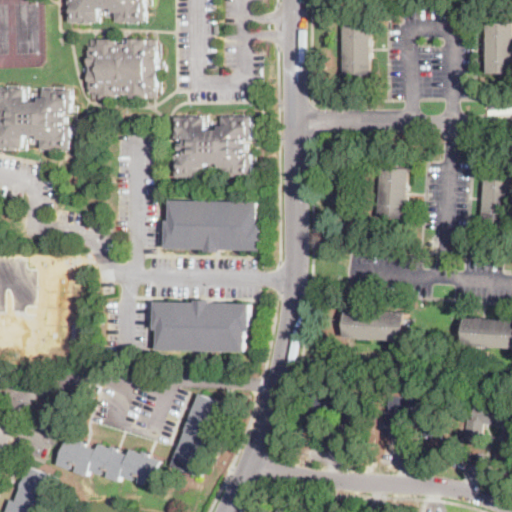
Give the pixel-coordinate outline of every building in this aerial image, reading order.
[(148,0),(148,8),(150,8),(150,12),(148,12),(148,22),(119,22),(119,13),(115,13),(115,11),(103,11),(101,11),(101,22),(71,22),(71,12),(69,12),(69,9),(71,9),(71,0),(148,0)] [(511,73),(493,73),(492,73),(491,23),(511,23),(511,73)] [(374,74),(346,74),(346,24),(373,24),(374,74)] [(142,38),(142,39),(159,39),(160,98),(142,99),(132,99),(132,95),(122,95),(120,95),(120,100),(94,99),(93,89),(92,89),(91,50),(93,50),(93,39),(120,39),(120,44),(132,44),(132,39),(142,38)] [(31,97),(31,102),(43,102),(43,98),(45,98),(46,89),(75,89),(75,99),(76,99),(76,103),(75,103),(75,113),(66,113),(66,116),(70,116),(70,123),(65,123),(65,126),(74,126),(73,137),(75,137),(75,141),(73,141),(73,150),(44,150),(44,139),(26,139),(25,148),(0,148),(0,124),(6,125),(6,121),(1,121),(1,114),(7,114),(7,111),(0,110),(0,87),(28,88),(28,97),(31,97)] [(254,116),(254,126),(256,126),(256,130),(255,130),(255,140),(245,140),(245,143),(251,143),(251,150),(245,150),(245,153),(254,153),(254,163),(256,163),(256,167),(254,167),(254,177),(226,177),(226,167),(220,167),(207,167),(207,177),(178,177),(178,167),(176,167),(176,164),(178,164),(178,154),(186,153),(186,150),(181,150),(181,143),(187,143),(187,140),(178,140),(178,130),(176,130),(176,126),(178,126),(178,117),(207,117),(207,126),(210,126),(210,131),(222,131),(222,126),(225,126),(225,116),(254,116)] [(409,203),(408,218),(381,216),(383,194),(384,167),(411,168),(409,203)] [(511,226),(485,224),(488,174),(511,175),(511,226)] [(263,202),(263,223),(267,223),(266,250),(225,250),(225,253),(220,253),(210,252),(210,249),(170,249),(170,221),(174,221),(174,200),(263,202)] [(215,302),(215,303),(256,304),(255,332),(251,332),(251,352),(162,350),(162,330),(158,330),(159,302),(199,303),(199,300),(215,300),(215,302)] [(409,340),(409,341),(348,337),(350,309),(411,313),(409,340)] [(511,347),(467,345),(468,317),(511,319),(511,347)] [(338,393),(357,393),(357,408),(362,408),(362,428),(364,428),(364,433),(344,433),(344,411),(324,410),(324,433),(304,433),(304,427),(306,427),(307,407),(310,408),(311,392),(331,393),(331,390),(338,390),(338,393)] [(227,418),(226,421),(219,418),(217,423),(224,426),(212,457),(205,454),(204,458),(211,461),(205,477),(174,465),(202,393),(232,405),(227,418)] [(420,395),(419,398),(438,399),(437,414),(441,414),(440,434),(443,434),(443,439),(423,438),(424,415),(403,414),(402,436),(382,434),(382,430),(385,430),(386,411),(390,411),(391,396),(409,397),(409,394),(420,395)] [(493,407),(496,408),(497,405),(505,406),(504,410),(511,411),(511,451),(503,450),(506,427),(487,424),(483,446),(462,442),(463,437),(466,438),(470,418),(474,419),(477,404),(493,407)] [(449,456),(460,442),(446,431),(435,444),(449,456)] [(79,441),(82,442),(83,440),(90,443),(90,446),(100,450),(102,443),(114,448),(114,446),(122,449),(121,451),(131,455),(134,449),(145,453),(146,451),(154,454),(153,456),(164,461),(154,488),(141,482),(143,476),(139,475),(137,481),(125,476),(122,482),(110,477),(112,471),(107,469),(105,475),(93,471),(90,477),(82,474),(78,472),(80,466),(75,464),(73,470),(60,464),(70,438),(79,441)] [(56,492),(47,511),(9,511),(13,502),(14,499),(19,501),(31,466),(61,477),(56,492)] [(279,511),(282,502),(287,503),(286,506),(305,511),(304,511),(279,511)]
